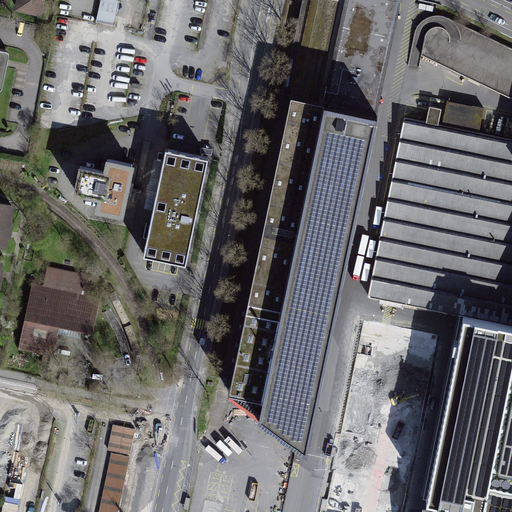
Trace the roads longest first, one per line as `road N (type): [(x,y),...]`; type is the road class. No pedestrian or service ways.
road 1 (tertiary): [(162,511),(267,0)]
road 2 (unknown): [(240,141),(151,135),(85,157)]
road 3 (unknown): [(204,91),(160,81),(149,52),(86,46)]
